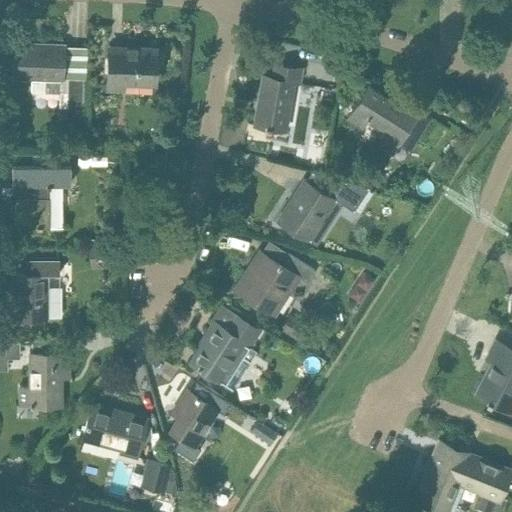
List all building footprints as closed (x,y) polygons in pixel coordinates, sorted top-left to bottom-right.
[(13,43),(12,76),(31,77),(30,92),(59,93),(60,78),(62,78),(63,45),(13,43)] [(122,91),(152,92),(153,83),(155,83),(156,48),(108,47),(107,89),(122,89),(122,91)] [(255,124),(265,125),(265,128),(269,128),(269,126),(286,129),(294,82),(299,83),(302,68),(276,64),(274,77),(263,75),(255,124)] [(67,120),(83,121),(85,78),(68,77),(67,120)] [(368,85),(347,117),(363,128),(368,119),(386,130),(376,146),(389,154),(393,147),(394,147),(415,115),(368,85)] [(15,184),(15,227),(62,227),(62,184),(70,184),(70,153),(32,153),(32,165),(12,165),(12,184),(15,184)] [(278,220),(306,239),(316,244),(342,204),(353,211),(369,186),(312,171),(306,180),(304,179),(278,220)] [(309,285),(309,281),(316,271),(287,252),(280,263),(263,252),(249,275),(244,273),(234,288),(274,314),(288,292),(297,298),(301,298),(309,285)] [(13,318),(33,318),(59,318),(61,314),(61,294),(54,287),(48,287),(48,274),(70,274),(70,261),(25,261),(25,273),(13,273),(13,318)] [(355,283),(367,291),(375,279),(363,271),(355,283)] [(281,328),(308,345),(317,331),(290,314),(281,328)] [(207,335),(190,362),(219,380),(232,388),(249,362),(242,358),(248,347),(259,330),(237,316),(228,330),(214,320),(205,334),(207,335)] [(59,336),(32,340),(32,351),(59,351),(59,336)] [(486,398),(485,401),(490,403),(490,402),(492,403),(493,402),(509,410),(511,404),(511,347),(496,339),(486,358),(492,361),(475,393),(486,398)] [(19,404),(61,404),(61,377),(69,377),(69,351),(59,351),(32,351),(30,351),(29,387),(19,387),(19,404)] [(174,432),(169,438),(187,450),(191,443),(194,445),(226,394),(199,377),(190,391),(187,389),(177,404),(184,408),(170,430),(174,432)] [(122,447),(121,451),(137,455),(146,419),(91,404),(83,436),(122,447)] [(471,508),(482,511),(500,511),(506,498),(499,495),(509,470),(440,442),(417,498),(445,509),(443,511),(453,511),(464,484),(479,490),(471,508)] [(140,485),(164,491),(170,467),(146,461),(140,485)] [(28,467),(25,478),(37,482),(40,470),(28,467)]
